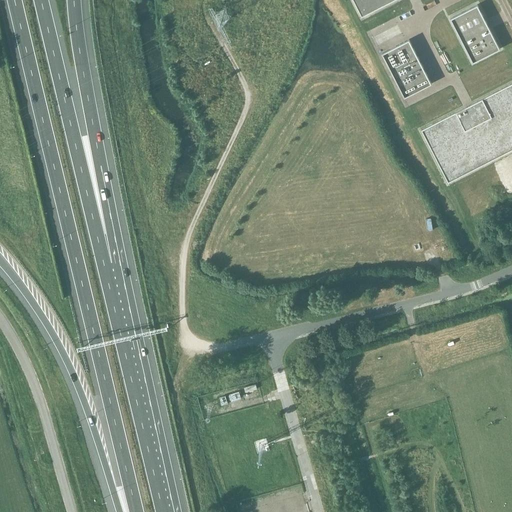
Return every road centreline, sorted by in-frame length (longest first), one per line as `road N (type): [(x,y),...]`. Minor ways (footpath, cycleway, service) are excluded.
road 1 (motorway): [(13,0),(135,511)]
road 2 (track): [(228,348),(196,344),(181,317),(186,246),(249,100),(207,17)]
road 3 (motorway): [(0,261),(74,376),(120,511)]
road 4 (motorway): [(103,264),(40,0)]
road 5 (motorway): [(103,264),(100,166),(74,0)]
road 6 (motorway): [(162,511),(103,264)]
road 7 (unclassified): [(269,336),(511,269)]
road 8 (unclassified): [(72,511),(38,393),(0,317)]
road 9 (unclassified): [(318,511),(269,336)]
